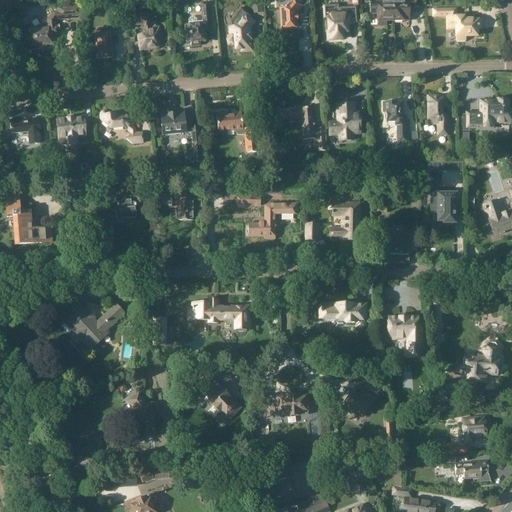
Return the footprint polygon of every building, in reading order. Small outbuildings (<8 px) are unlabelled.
[(12,0),(0,0),(0,11),(13,10),(12,0)] [(261,0),(252,0),(254,14),(263,13),(261,0)] [(290,0),(283,9),(279,9),(280,19),(281,28),(281,29),(297,28),(296,13),(302,7),(303,8),(305,5),(309,5),(309,0),(290,0)] [(364,0),(365,3),(369,3),(369,15),(377,15),(377,27),(386,26),(386,22),(393,22),(393,3),(392,0),(364,0)] [(393,3),(393,22),(409,22),(408,8),(412,8),(413,9),(420,8),(418,0),(410,0),(411,0),(408,0),(408,3),(393,3)] [(210,31),(209,25),(210,25),(208,3),(200,4),(202,22),(197,23),(196,20),(194,18),(190,18),(188,20),(189,25),(184,26),(185,35),(189,35),(191,47),(200,46),(199,42),(204,42),(203,32),(210,31)] [(20,6),(13,7),(14,10),(15,21),(22,20),(22,10),(21,10),(20,6)] [(31,27),(24,35),(27,37),(28,48),(54,45),(53,37),(56,37),(56,31),(60,31),(59,25),(55,26),(55,23),(57,20),(81,18),(80,6),(57,8),(57,12),(53,13),(46,21),(47,27),(43,27),(44,30),(36,31),(31,27)] [(230,27),(229,27),(230,35),(233,35),(235,50),(241,50),(241,52),(251,51),(249,28),(253,23),(249,20),(251,17),(241,9),(235,16),(230,22),(230,27)] [(329,41),(341,40),(341,33),(347,33),(346,26),(352,26),(352,17),(353,16),(353,9),(345,9),(345,12),(339,12),(340,15),(338,15),(338,9),(327,10),(327,16),(329,41)] [(456,9),(432,10),(432,17),(432,18),(447,18),(447,31),(456,31),(456,41),(464,41),(464,38),(476,37),(476,29),(477,29),(477,22),(465,22),(465,16),(457,17),(456,9)] [(138,36),(139,50),(160,48),(158,28),(150,29),(148,13),(127,15),(128,28),(143,26),(144,35),(138,36)] [(123,17),(115,18),(116,28),(124,27),(123,17)] [(109,34),(94,35),(96,59),(113,57),(111,39),(109,39),(109,34)] [(0,47),(3,51),(10,44),(0,35),(0,47)] [(66,78),(58,78),(58,79),(59,88),(69,87),(68,83),(68,80),(68,77),(66,78)] [(441,98),(428,98),(427,124),(436,124),(438,124),(437,136),(448,136),(448,116),(441,116),(441,98)] [(383,103),(383,113),(385,113),(386,123),(395,123),(395,126),(396,126),(397,136),(397,145),(409,144),(409,136),(409,130),(409,121),(402,121),(401,103),(394,103),(393,101),(389,101),(387,103),(383,103)] [(494,124),(509,125),(509,120),(510,120),(510,111),(509,111),(509,101),(480,101),(479,113),(466,113),(466,116),(459,116),(459,132),(468,132),(468,129),(494,130),(494,124)] [(354,142),(353,135),(359,134),(358,109),(349,109),(349,104),(336,105),(337,122),(328,123),(329,137),(338,136),(339,142),(354,142)] [(302,119),(304,140),(315,139),(312,108),(277,112),(278,121),(302,119)] [(109,116),(108,113),(106,112),(105,112),(104,111),(104,112),(102,112),(101,113),(100,114),(100,117),(99,117),(99,122),(109,130),(123,128),(130,135),(126,140),(132,146),(143,145),(141,133),(136,133),(136,130),(132,126),(134,123),(123,114),(109,116)] [(193,155),(187,155),(188,164),(202,163),(199,127),(184,128),(182,114),(160,116),(162,136),(191,133),(193,155)] [(238,136),(246,135),(248,154),(256,153),(254,129),(243,130),(241,115),(226,116),(226,114),(216,115),(218,133),(235,131),(235,133),(238,136)] [(86,138),(84,116),(55,119),(57,140),(66,140),(66,146),(78,145),(78,139),(86,138)] [(27,133),(29,146),(44,145),(42,130),(39,131),(38,118),(26,119),(27,121),(9,123),(10,135),(27,133)] [(315,130),(314,130),(314,132),(315,136),(315,138),(316,138),(317,141),(316,141),(316,147),(317,147),(318,152),(326,152),(324,129),(315,129),(315,130)] [(53,159),(51,146),(42,147),(42,152),(40,153),(41,160),(53,159)] [(464,161),(464,150),(455,150),(455,161),(464,161)] [(427,164),(427,172),(442,172),(441,164),(427,164)] [(339,166),(330,167),(332,185),(341,184),(339,166)] [(100,178),(82,179),(82,188),(100,187),(100,178)] [(92,189),(84,189),(84,202),(92,202),(92,189)] [(106,189),(94,189),(95,199),(95,204),(103,203),(103,199),(106,199),(106,195),(112,195),(111,189),(106,189)] [(511,190),(510,191),(511,196),(511,211),(501,215),(497,201),(483,206),(494,238),(511,232),(511,190)] [(116,213),(116,219),(136,219),(135,204),(145,204),(145,191),(135,191),(130,191),(130,197),(112,197),(112,202),(106,202),(107,211),(114,210),(114,213),(116,213)] [(260,207),(259,192),(237,193),(237,210),(249,209),(253,208),(260,207)] [(17,194),(5,195),(7,219),(12,218),(14,246),(51,243),(50,228),(31,230),(30,213),(19,214),(17,194)] [(177,199),(171,199),(171,208),(175,208),(175,221),(194,221),(194,209),(201,209),(201,204),(201,196),(192,196),(192,199),(187,199),(187,194),(178,194),(177,199)] [(385,212),(384,194),(376,195),(376,213),(385,212)] [(456,207),(456,194),(437,194),(437,196),(430,196),(430,214),(436,214),(437,223),(442,223),(442,225),(445,224),(445,227),(453,227),(453,224),(455,224),(455,207),(456,207)] [(342,217),(341,229),(329,229),(329,240),(343,240),(343,241),(358,242),(359,204),(347,203),(347,205),(332,205),(332,217),(342,217)] [(275,240),(275,237),(277,236),(277,232),(276,230),(275,230),(275,215),(299,215),(299,204),(269,205),(269,207),(264,207),(264,221),(259,221),(259,225),(249,225),(248,237),(264,237),(264,241),(275,240)] [(318,225),(306,225),(305,241),(317,241),(318,225)] [(382,238),(386,241),(385,264),(408,264),(408,255),(409,255),(410,233),(403,233),(403,240),(394,239),(394,240),(392,240),(392,235),(389,232),(386,232),(382,235),(382,238)] [(104,331),(122,314),(115,306),(97,323),(97,322),(95,324),(91,319),(93,318),(86,310),(84,312),(71,297),(54,312),(65,323),(90,350),(106,335),(107,334),(104,331)] [(208,324),(217,324),(217,321),(235,321),(235,332),(246,332),(246,310),(217,310),(217,301),(208,301),(208,305),(192,305),(192,312),(189,312),(189,321),(208,321),(208,324)] [(365,305),(323,305),(323,320),(346,320),(346,323),(355,323),(355,320),(365,320),(365,305)] [(418,325),(418,317),(407,318),(407,315),(400,315),(400,318),(388,318),(389,322),(387,323),(387,325),(389,326),(389,330),(387,330),(387,333),(389,334),(389,338),(392,338),(392,340),(407,340),(408,358),(423,357),(422,325),(418,325)] [(165,346),(165,321),(154,321),(154,346),(165,346)] [(496,377),(497,373),(500,370),(501,365),(498,361),(499,350),(497,350),(497,347),(494,344),(489,344),(486,346),(486,349),(483,349),(482,356),(478,356),(477,360),(463,358),(463,364),(455,364),(454,374),(461,375),(461,381),(486,383),(487,376),(496,377)] [(178,366),(172,361),(167,365),(173,371),(178,366)] [(364,387),(377,396),(382,387),(370,379),(364,387)] [(214,405),(212,407),(218,414),(221,411),(228,418),(238,407),(212,382),(202,392),(214,405)] [(127,389),(128,388),(125,383),(117,388),(121,394),(127,390),(127,389)] [(451,404),(452,385),(437,383),(436,403),(451,404)] [(352,392),(342,408),(351,414),(353,411),(361,417),(373,398),(362,391),(359,397),(352,392)] [(139,393),(127,401),(133,411),(135,430),(137,440),(144,439),(149,438),(153,438),(150,413),(159,412),(158,403),(146,404),(139,393)] [(272,415),(280,414),(280,417),(298,416),(298,413),(308,412),(306,395),(270,398),(272,415)] [(430,409),(417,409),(417,418),(430,417),(430,409)] [(469,413),(461,414),(462,425),(464,445),(473,444),(473,439),(487,437),(485,417),(469,418),(469,413)] [(394,419),(385,419),(386,437),(395,437),(394,419)] [(253,456),(276,455),(274,439),(268,439),(268,437),(259,438),(259,440),(252,440),(253,456)] [(312,443),(313,451),(327,450),(326,441),(312,443)] [(436,446),(435,446),(436,457),(468,455),(467,447),(453,448),(453,444),(445,445),(436,446)] [(444,467),(443,464),(455,464),(455,456),(443,457),(430,458),(431,468),(444,467)] [(480,482),(489,481),(490,482),(488,474),(487,474),(487,473),(487,463),(454,465),(455,475),(463,475),(463,479),(480,478),(480,482)] [(152,479),(149,472),(139,476),(142,483),(152,479)] [(155,480),(169,479),(168,472),(154,473),(155,480)] [(341,492),(352,488),(347,477),(337,481),(341,492)] [(356,483),(361,494),(371,490),(367,478),(356,483)] [(410,491),(392,488),(392,495),(410,498),(410,491)] [(328,511),(327,508),(335,504),(330,492),(308,502),(287,510),(288,511),(328,511)] [(135,505),(131,507),(132,511),(154,511),(152,506),(158,504),(154,493),(148,496),(134,502),(134,503),(135,505)] [(438,503),(404,499),(402,511),(432,511),(433,509),(437,509),(438,503)]
